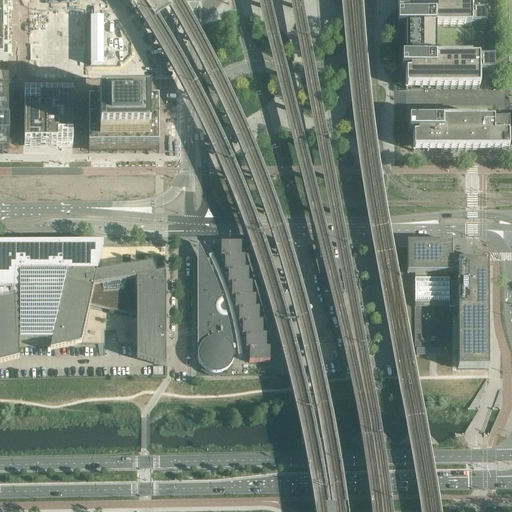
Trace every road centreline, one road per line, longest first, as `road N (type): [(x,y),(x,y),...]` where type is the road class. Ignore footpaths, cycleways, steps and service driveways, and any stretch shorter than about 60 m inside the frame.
road 1 (primary): [(0,492),(511,480)]
road 2 (primary): [(511,455),(0,466)]
road 3 (tertiary): [(189,224),(407,224)]
road 4 (tertiary): [(0,215),(189,224)]
road 5 (unclassified): [(180,372),(182,236),(189,224)]
